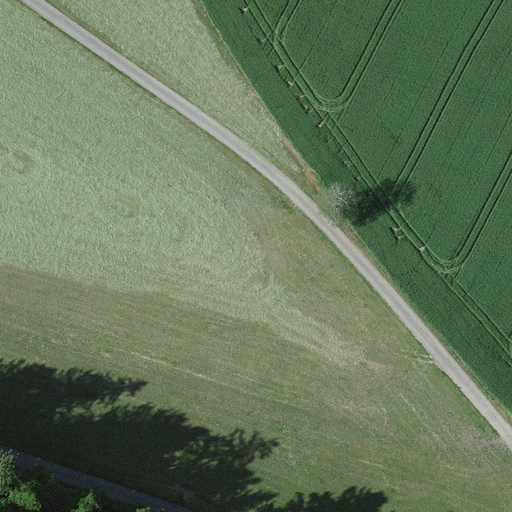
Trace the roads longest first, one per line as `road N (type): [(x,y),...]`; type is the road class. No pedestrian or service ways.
road 1 (track): [(21,0),(296,197),(511,436)]
road 2 (track): [(0,443),(183,511)]
